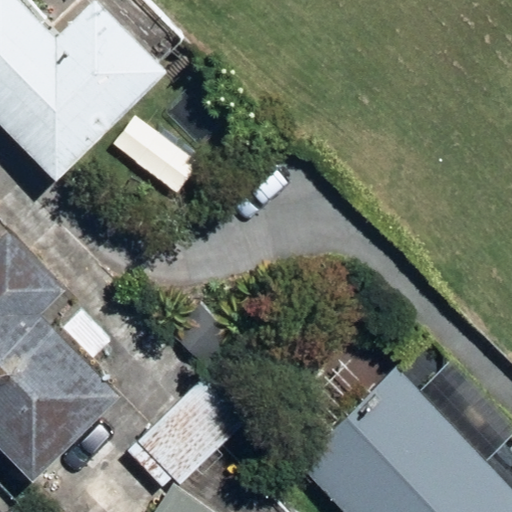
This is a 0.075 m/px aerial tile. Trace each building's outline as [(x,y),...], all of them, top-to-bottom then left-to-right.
[(9,0),(0,0),(0,138),(39,179),(149,74),(78,0),(76,0),(42,33),(9,0)] [(0,236),(0,463),(18,482),(107,399),(23,309),(47,287),(0,236)] [(226,332),(199,303),(164,335),(191,364),(226,332)] [(511,511),(511,499),(399,369),(292,461),(335,511),(511,511)] [(236,425),(197,381),(122,448),(156,485),(166,477),(172,483),(236,425)] [(202,511),(163,483),(141,511),(202,511)]
